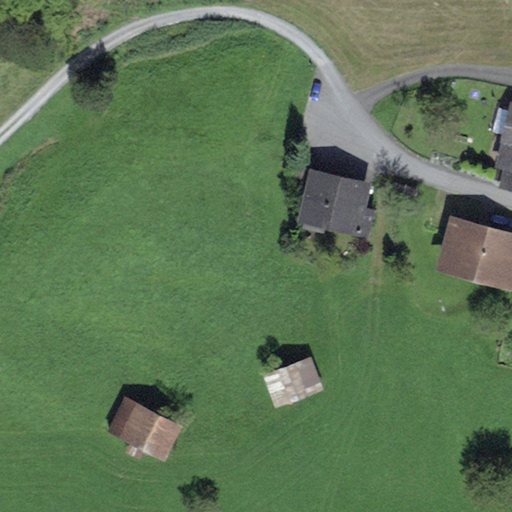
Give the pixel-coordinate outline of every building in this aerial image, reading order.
[(511,180),(511,183),(511,182),(511,113),(500,163),(511,165),(511,180)] [(368,230),(372,210),(360,208),(365,184),(314,172),(304,216),(368,230)] [(497,274),(501,257),(511,259),(511,235),(455,221),(445,260),(497,274)] [(267,375),(276,398),(317,383),(308,359),(267,375)] [(110,426),(165,454),(177,427),(136,406),(123,400),(110,426)]
